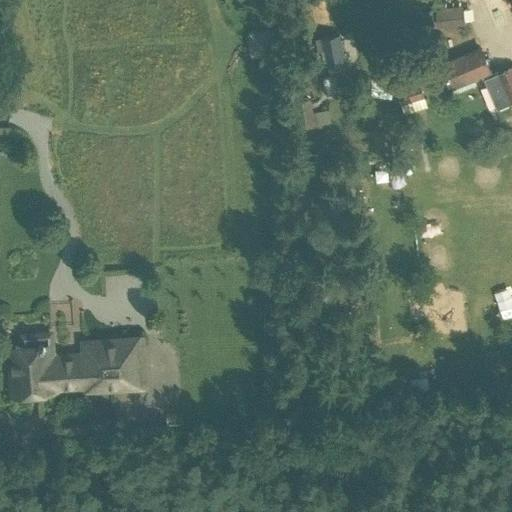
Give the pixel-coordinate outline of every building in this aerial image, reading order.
[(324,14),(324,0),(305,1),(305,15),(324,14)] [(463,6),(435,9),(437,28),(465,25),(463,6)] [(431,10),(413,12),(414,24),(433,22),(431,10)] [(247,32),(246,34),(247,57),(248,57),(249,58),(250,58),(251,59),(274,58),(275,57),(276,57),(276,56),(277,55),(277,54),(275,31),(275,30),(274,29),(273,28),(271,28),(250,29),(249,30),(248,31),(247,31),(247,32)] [(338,34),(319,38),(326,68),(327,67),(328,73),(344,69),(343,64),(344,64),(338,34)] [(480,48),(440,65),(449,86),(482,73),(496,108),(511,101),(511,67),(491,76),(480,48)] [(436,54),(411,62),(416,78),(441,70),(436,54)] [(394,89),(412,83),(407,69),(389,75),(394,89)] [(348,72),(323,77),(326,94),(351,88),(348,72)] [(417,83),(395,90),(401,107),(423,100),(417,83)] [(310,97),(293,101),(297,128),(315,125),(313,112),(310,97)] [(327,109),(313,112),(315,125),(330,122),(327,109)] [(429,142),(428,162),(449,163),(450,142),(429,142)] [(511,145),(503,148),(509,168),(511,166),(511,145)] [(316,166),(317,147),(296,146),(295,165),(316,166)] [(367,156),(371,174),(392,169),(388,151),(367,156)] [(467,153),(468,172),(488,171),(487,152),(467,153)] [(432,216),(433,200),(414,199),(414,216),(432,216)] [(416,238),(417,259),(436,258),(434,237),(416,238)] [(464,286),(467,303),(484,301),(481,284),(464,286)] [(14,370),(10,369),(11,394),(54,391),(54,390),(152,382),(149,340),(80,345),(80,352),(53,353),(52,331),(18,333),(18,344),(12,344),(14,370)]
